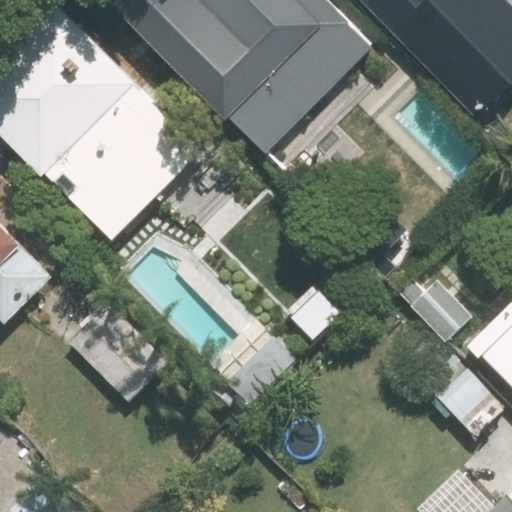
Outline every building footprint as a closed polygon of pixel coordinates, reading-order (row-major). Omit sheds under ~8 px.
[(195,149),(55,0),(40,0),(0,37),(0,124),(104,235),(195,149)] [(298,0),(188,0),(241,55),(298,0)] [(511,57),(511,0),(445,0),(326,114),(387,177),(511,57)] [(442,0),(383,0),(414,29),(442,0)] [(269,181),(177,262),(235,328),(327,248),(269,181)] [(0,219),(0,327),(0,328),(54,278),(0,219)] [(496,328),(433,265),(399,299),(462,362),(496,328)] [(169,361),(108,297),(67,336),(128,400),(169,361)] [(301,357),(262,315),(211,362),(250,405),(301,357)] [(511,327),(484,354),(511,383),(511,327)] [(504,409),(452,353),(423,381),(475,437),(504,409)] [(511,511),(511,488),(495,504),(460,468),(416,510),(417,511),(511,511)] [(82,511),(43,472),(2,511),(82,511)]
